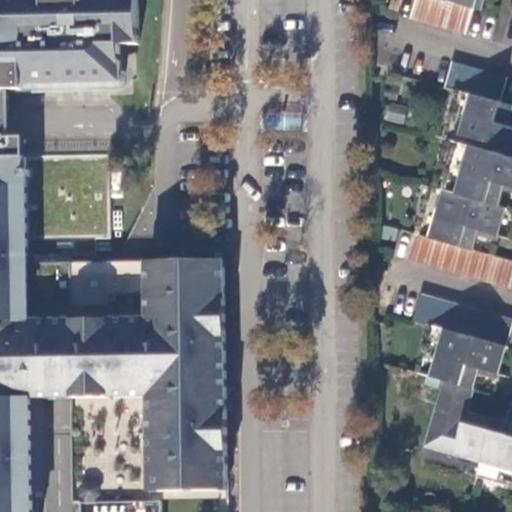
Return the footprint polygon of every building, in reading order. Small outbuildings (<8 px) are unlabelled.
[(0,0),(0,90),(12,90),(121,88),(121,43),(141,43),(139,0),(0,0)] [(414,0),(409,17),(465,32),(474,7),(450,0),(414,0)] [(450,0),(474,7),(480,9),(482,0),(450,0)] [(508,75),(453,59),(445,87),(453,89),(454,87),(462,89),(501,101),(508,75)] [(510,103),(501,101),(462,89),(448,137),(461,141),(511,155),(511,125),(504,123),(510,103)] [(0,134),(0,138),(13,138),(12,90),(0,90),(0,134)] [(402,122),(404,105),(386,103),(384,120),(402,122)] [(0,511),(31,511),(31,493),(29,398),(42,398),(71,397),(74,502),(81,502),(80,511),(161,511),(162,491),(229,489),(225,263),(198,263),(196,259),(192,257),(189,256),(184,256),(180,257),(177,259),(173,263),(72,264),(71,256),(96,256),(96,239),(110,239),(110,156),(27,158),(26,138),(13,138),(0,138),(0,511)] [(511,155),(461,141),(453,169),(449,168),(443,188),(495,203),(501,183),(511,186),(511,155)] [(443,188),(435,186),(421,235),(468,248),(474,227),(493,233),(501,204),(495,203),(443,188)] [(510,286),(511,279),(511,259),(494,254),(468,248),(421,235),(411,232),(404,257),(510,286)] [(511,325),(511,320),(420,293),(413,319),(430,325),(435,326),(501,344),(506,346),(511,325)] [(492,373),(501,344),(435,326),(422,373),(443,379),(469,387),(473,368),(492,373)] [(469,387),(443,379),(424,444),(480,461),(491,424),(492,420),(464,412),(472,388),(469,387)] [(44,493),(42,398),(29,398),(31,493),(44,493)] [(480,461),(477,470),(511,480),(511,427),(511,430),(491,424),(480,461)]
